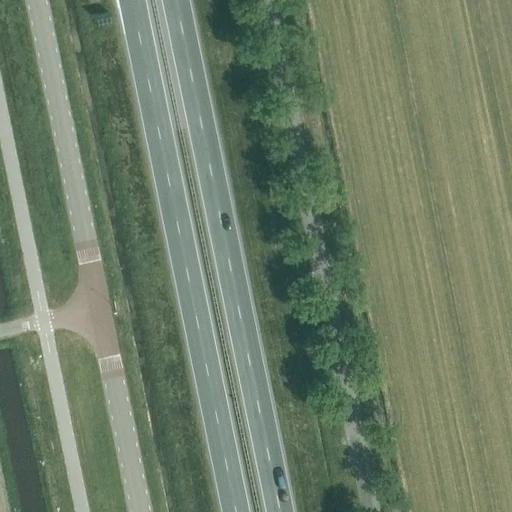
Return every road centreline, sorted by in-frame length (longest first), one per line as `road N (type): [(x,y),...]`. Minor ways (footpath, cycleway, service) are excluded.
road 1 (unclassified): [(371,511),(266,0)]
road 2 (trunk): [(278,511),(174,0)]
road 3 (trunk): [(131,0),(234,511)]
road 4 (unclassified): [(36,0),(99,311)]
road 5 (unclassified): [(99,311),(140,511)]
